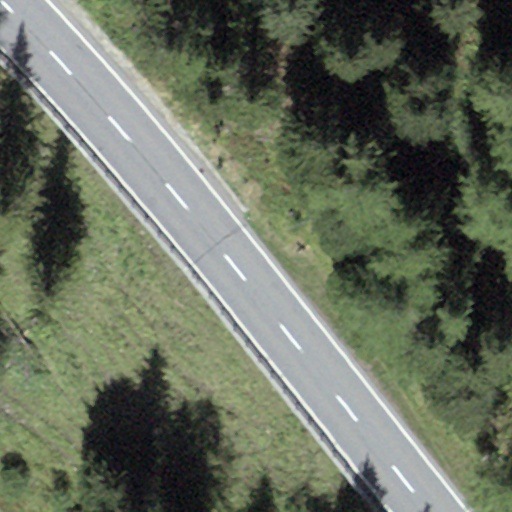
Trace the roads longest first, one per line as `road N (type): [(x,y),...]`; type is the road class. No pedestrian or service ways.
road 1 (primary): [(430,511),(179,200),(0,0)]
road 2 (track): [(284,0),(354,52),(405,152),(511,223)]
